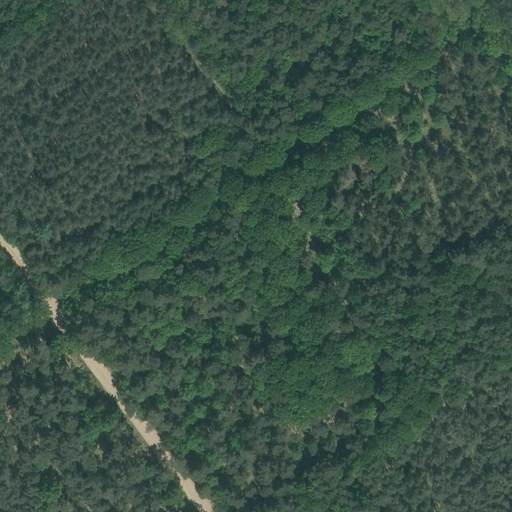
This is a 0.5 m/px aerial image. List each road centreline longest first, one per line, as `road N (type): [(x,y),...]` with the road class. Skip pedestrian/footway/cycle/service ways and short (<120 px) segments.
road 1 (track): [(446,511),(409,411),(277,174),(150,0)]
road 2 (track): [(205,511),(0,235)]
